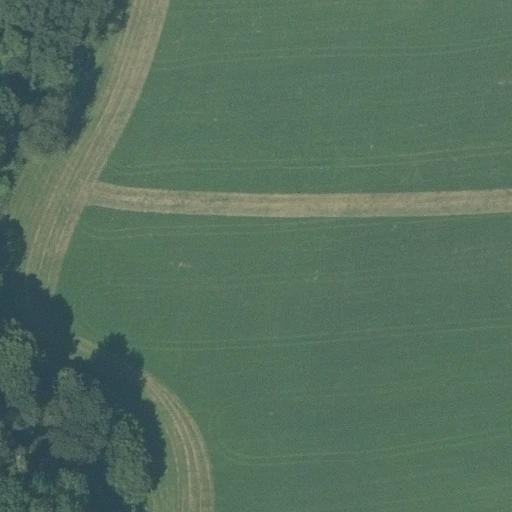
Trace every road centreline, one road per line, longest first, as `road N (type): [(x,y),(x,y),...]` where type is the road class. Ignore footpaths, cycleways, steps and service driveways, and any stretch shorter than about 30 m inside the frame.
road 1 (track): [(0,349),(102,416),(126,457),(132,511)]
road 2 (track): [(74,0),(0,185)]
